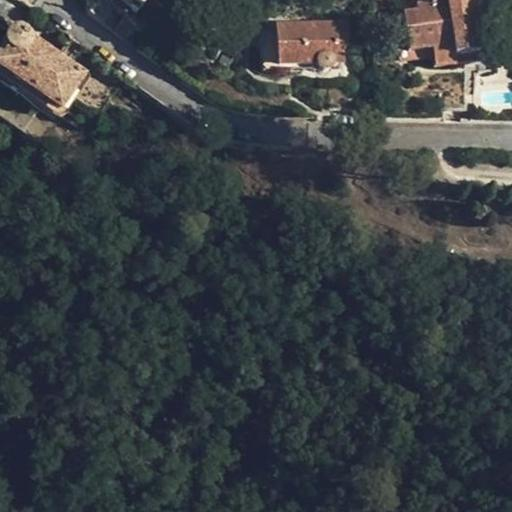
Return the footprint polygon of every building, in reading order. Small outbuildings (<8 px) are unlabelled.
[(111,0),(127,12),(134,17),(147,0),(111,0)] [(474,56),(470,23),(467,7),(466,0),(431,0),(426,1),(427,6),(412,7),(412,15),(399,16),(404,54),(428,52),(448,49),(450,59),(474,56)] [(477,5),(467,7),(470,23),(479,22),(477,5)] [(114,32),(122,39),(140,24),(134,17),(127,12),(114,32)] [(313,69),(314,73),(318,75),(322,75),(325,74),(328,71),(329,68),(338,68),(338,52),(344,51),(344,26),(273,28),(274,69),(313,69)] [(259,74),(273,74),(274,69),(273,28),(258,29),(259,74)] [(0,78),(54,116),(81,76),(19,31),(14,30),(10,32),(6,33),(3,39),(2,44),(0,47),(0,78)] [(450,69),(450,59),(448,49),(428,52),(430,72),(450,69)] [(464,78),(439,77),(437,111),(463,112),(464,78)] [(347,81),(328,81),(328,112),(348,112),(347,81)] [(21,416),(17,413),(13,414),(10,417),(7,421),(8,426),(11,430),(14,431),(18,431),(22,428),(24,424),(23,418),(21,416)]
